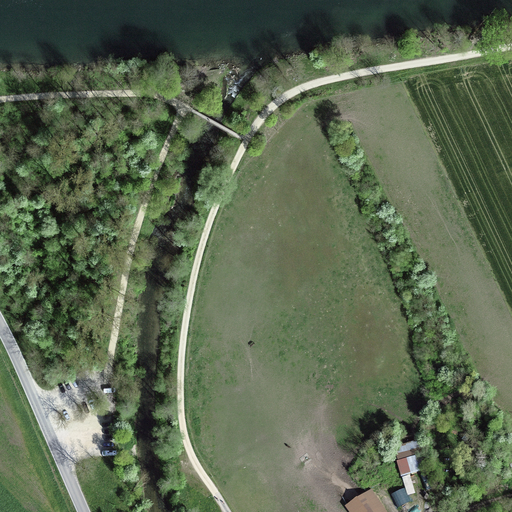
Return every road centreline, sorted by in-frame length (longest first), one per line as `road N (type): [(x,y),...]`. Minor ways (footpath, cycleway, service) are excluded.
road 1 (track): [(213,491),(185,440),(177,362),(194,266),(219,186),(245,139)]
road 2 (track): [(185,105),(131,239),(103,388),(40,409)]
road 3 (track): [(245,139),(286,92),(511,45)]
road 4 (tertiary): [(84,511),(0,324)]
